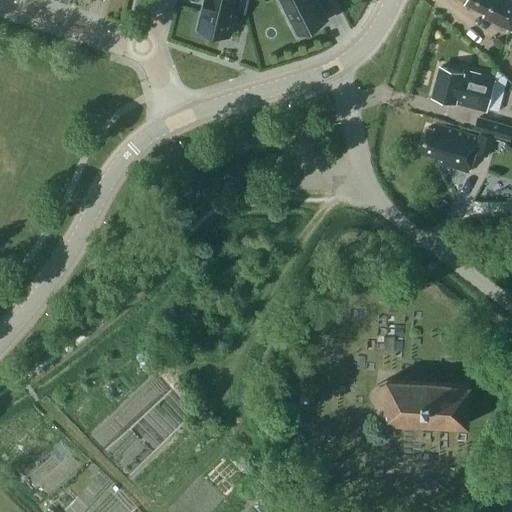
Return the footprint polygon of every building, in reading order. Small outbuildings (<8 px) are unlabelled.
[(249,0),(204,0),(201,12),(204,13),(200,29),(229,37),(235,11),(246,14),(249,0)] [(316,0),(283,0),(301,34),(327,21),(316,0)] [(468,0),(467,3),(486,12),(484,17),(510,30),(511,25),(511,0),(468,0)] [(456,103),(487,111),(496,79),(465,70),(464,73),(442,67),(434,97),(456,103)] [(498,137),(502,124),(481,118),(477,130),(498,137)] [(438,162),(470,172),(476,153),(488,156),(494,137),(482,133),(480,138),(438,125),(436,132),(429,129),(422,150),(440,156),(438,162)] [(470,426),(472,384),(389,380),(387,421),(470,426)] [(247,474),(253,468),(247,461),(240,467),(247,474)] [(294,511),(302,511),(309,505),(298,496),(289,507),(294,511)]
